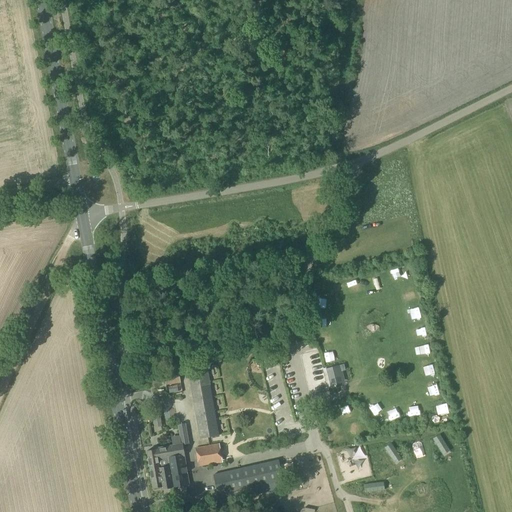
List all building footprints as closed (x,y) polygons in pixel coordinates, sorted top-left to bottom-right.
[(402,274),(412,277),(415,268),(405,264),(402,274)] [(414,290),(407,293),(409,300),(417,297),(414,290)] [(318,336),(322,346),(327,344),(324,334),(318,336)] [(423,342),(416,343),(417,351),(424,350),(423,342)] [(422,362),(424,371),(434,369),(432,360),(422,362)] [(200,439),(218,436),(206,367),(188,370),(200,439)] [(330,386),(345,383),(341,367),(326,371),(330,386)] [(165,386),(181,383),(179,371),(163,374),(165,386)] [(154,428),(162,426),(160,416),(152,418),(154,428)] [(179,427),(182,443),(188,442),(186,425),(179,427)] [(189,485),(187,474),(182,445),(147,451),(153,489),(154,489),(154,490),(162,489),(162,490),(189,485)] [(219,446),(197,450),(200,466),(222,462),(219,446)] [(217,495),(218,496),(219,504),(319,481),(314,454),(306,456),(306,455),(278,461),(213,476),(217,495)]
